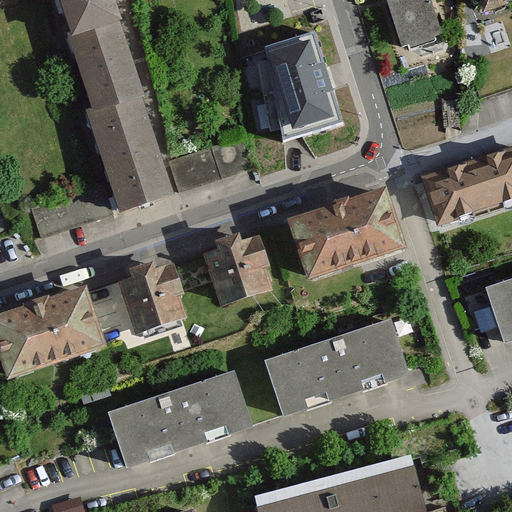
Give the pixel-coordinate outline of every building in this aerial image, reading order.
[(93,117),(129,219),(181,201),(147,105),(152,103),(127,32),(133,30),(122,0),(69,0),(81,33),(73,36),(100,114),(93,117)] [(427,0),(407,0),(386,7),(402,55),(441,42),(427,0)] [(511,0),(475,0),(484,23),(511,12),(511,0)] [(313,39),(261,55),(288,143),(340,126),(313,39)] [(183,187),(246,166),(236,139),(174,160),(183,187)] [(511,158),(423,189),(440,239),(511,213),(511,158)] [(288,228),(307,288),(401,258),(382,198),(288,228)] [(207,262),(224,311),(273,294),(265,271),(271,269),(262,242),(247,247),(244,240),(220,248),(222,256),(207,262)] [(117,292),(133,341),(182,324),(175,301),(181,299),(172,272),(156,277),(154,270),(129,278),(132,286),(117,292)] [(511,290),(486,298),(506,357),(511,355),(511,290)] [(0,324),(0,364),(8,388),(102,355),(82,296),(0,324)] [(267,363),(285,416),(407,374),(389,321),(267,363)] [(113,416),(129,469),(254,430),(237,377),(113,416)] [(256,508),(257,511),(425,511),(412,464),(256,508)]
